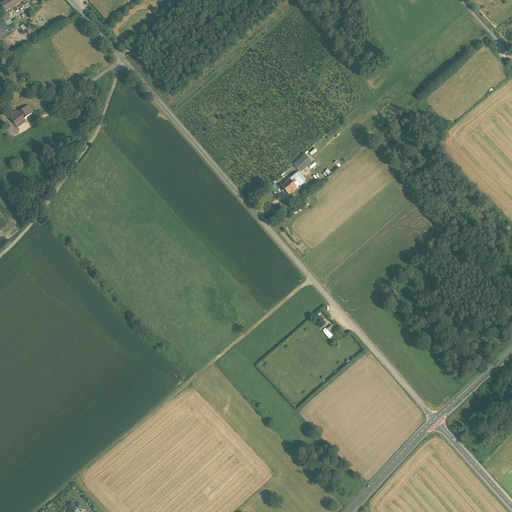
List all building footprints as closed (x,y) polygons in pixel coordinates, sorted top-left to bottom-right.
[(20,0),(8,0),(0,5),(0,6),(4,12),(4,13),(12,8),(12,9),(15,8),(14,7),(22,2),(20,0)] [(6,15),(0,19),(3,23),(4,25),(9,21),(6,15)] [(3,23),(0,24),(0,37),(1,39),(15,30),(9,21),(4,25),(3,23)] [(23,111),(20,113),(21,113),(18,115),(20,116),(17,119),(19,123),(27,117),(23,111)] [(313,148),(306,154),(309,158),(316,152),(313,148)] [(305,156),(294,166),(301,173),(312,163),(305,156)] [(305,181),(298,174),(290,180),(293,184),(295,182),(299,186),(301,187),(302,185),(302,183),(305,181)] [(285,175),(277,182),(282,187),(290,180),(285,175)] [(293,184),(290,180),(282,187),(289,195),(297,188),(293,184)] [(277,182),(270,189),(274,194),(282,187),(277,182)] [(324,332),(329,338),(336,332),(331,326),(324,332)] [(83,508),(79,503),(75,506),(73,504),(69,507),(71,510),(67,511),(80,511),(79,511),(83,508)]
